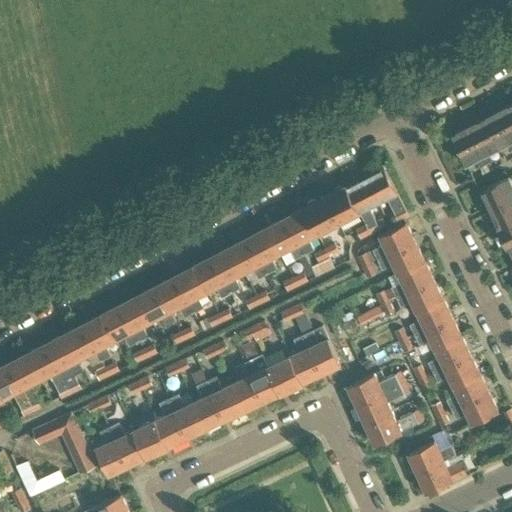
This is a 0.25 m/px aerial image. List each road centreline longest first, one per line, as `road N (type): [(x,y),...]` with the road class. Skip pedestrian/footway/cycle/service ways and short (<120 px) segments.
road 1 (residential): [(0,323),(396,116)]
road 2 (residential): [(373,511),(322,411),(158,490),(168,511)]
road 3 (residential): [(511,354),(396,116)]
road 4 (residential): [(396,116),(511,55)]
